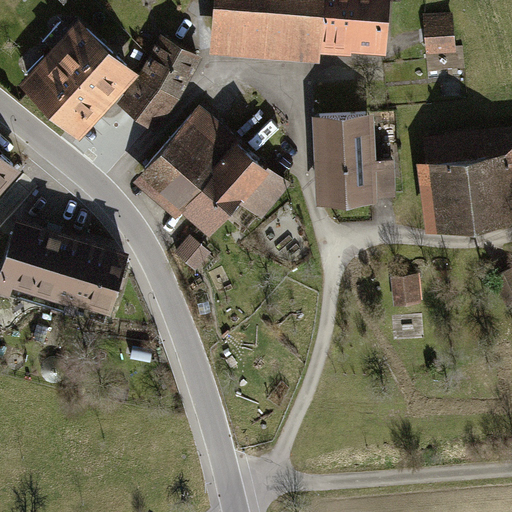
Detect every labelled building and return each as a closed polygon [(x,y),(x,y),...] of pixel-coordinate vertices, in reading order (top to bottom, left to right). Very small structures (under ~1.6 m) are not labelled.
[(217,0),(214,52),(318,60),(319,53),(379,58),(383,0),(217,0)] [(452,14),(421,16),(423,51),(454,49),(452,14)] [(80,20),(19,84),(76,138),(137,74),(80,20)] [(162,35),(141,73),(179,94),(200,56),(162,35)] [(141,73),(119,102),(154,130),(179,94),(141,73)] [(196,107),(126,185),(169,224),(178,214),(204,236),(233,204),(254,222),(286,186),(196,107)] [(369,113),(313,115),(316,201),(393,199),(391,159),(370,159),(369,113)] [(511,126),(424,136),(426,161),(414,162),(421,232),(511,222),(511,126)] [(0,191),(19,170),(0,154),(0,191)] [(12,215),(0,259),(0,295),(13,299),(17,286),(113,313),(131,249),(12,215)] [(189,234),(173,252),(195,271),(211,253),(189,234)] [(511,268),(511,266),(493,275),(508,306),(511,304),(511,268)] [(389,277),(393,304),(423,300),(419,273),(389,277)]
